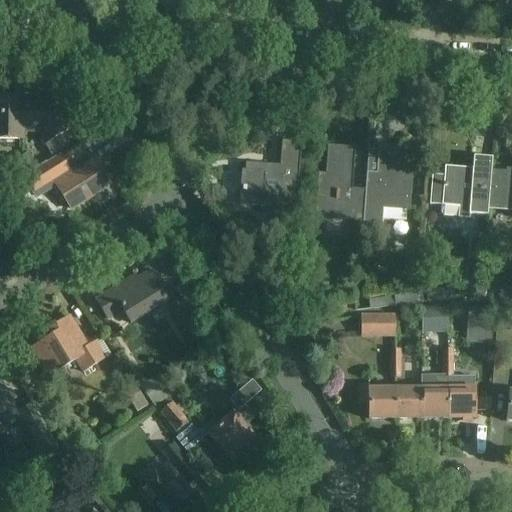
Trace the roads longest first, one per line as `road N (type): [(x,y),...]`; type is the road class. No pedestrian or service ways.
road 1 (residential): [(84,34),(511,64)]
road 2 (residential): [(346,481),(173,188)]
road 3 (residential): [(0,289),(173,188)]
road 4 (residential): [(173,188),(84,34)]
road 5 (residential): [(511,483),(346,481)]
